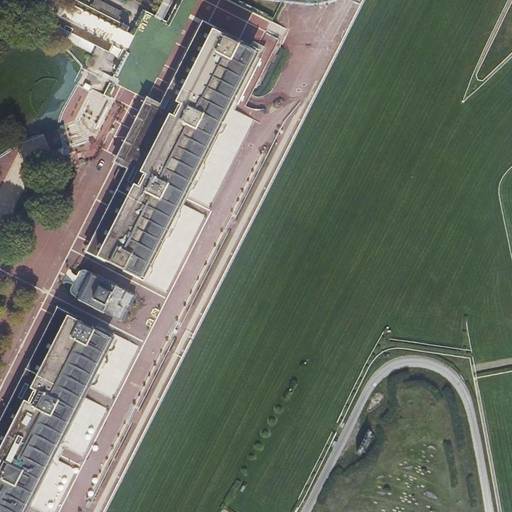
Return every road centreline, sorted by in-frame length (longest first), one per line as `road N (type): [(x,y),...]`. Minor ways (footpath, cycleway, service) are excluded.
road 1 (track): [(490,511),(463,390),(437,364),(414,359),(392,363),(375,379),(315,493)]
road 2 (unknown): [(32,127),(47,119),(68,67),(50,49),(28,45),(0,57)]
